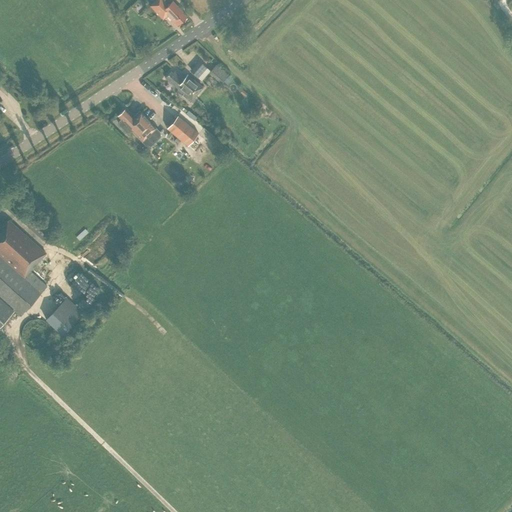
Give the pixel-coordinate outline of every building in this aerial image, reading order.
[(177,26),(187,16),(171,0),(155,0),(150,5),(162,19),(167,15),(177,26)] [(198,61),(214,75),(215,73),(220,78),(226,72),(220,68),(221,66),(205,52),(198,61)] [(198,62),(189,71),(196,78),(205,68),(198,62)] [(187,75),(184,79),(174,71),(172,73),(170,71),(165,78),(178,89),(176,91),(190,102),(202,87),(187,75)] [(117,115),(142,141),(156,128),(140,112),(133,119),(124,109),(117,115)] [(198,133),(177,115),(167,128),(178,137),(188,146),(198,133)] [(14,214),(33,231),(46,242),(53,234),(21,205),(14,214)] [(0,325),(14,310),(20,315),(46,286),(30,271),(46,254),(8,220),(2,226),(0,224),(0,325)] [(41,320),(38,319),(35,319),(31,320),(28,321),(26,324),(24,326),(22,329),(22,332),(22,336),(22,339),(24,342),(26,345),(29,347),(32,348),(35,349),(38,349),(42,348),(45,346),(47,344),(49,342),(51,339),(51,335),(51,332),(51,329),(49,326),(47,323),(44,321),(41,320)]
